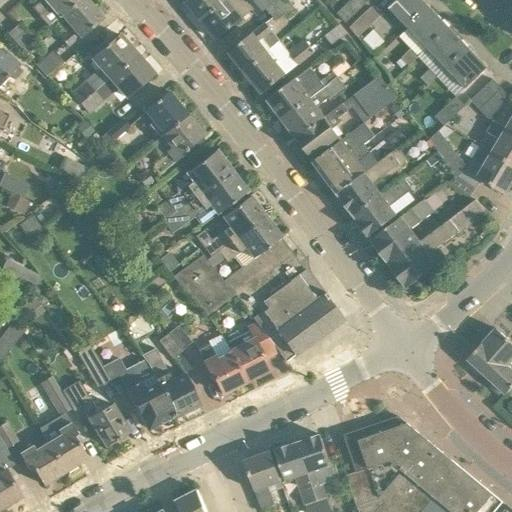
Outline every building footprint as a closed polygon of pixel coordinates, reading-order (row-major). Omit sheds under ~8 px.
[(50,7),(60,18),(80,0),(42,0),(31,9),(38,17),(50,7)] [(67,47),(77,39),(79,40),(102,20),(85,0),(80,0),(60,18),(69,29),(59,38),(67,47)] [(201,23),(227,0),(188,0),(185,4),(201,23)] [(255,0),(248,6),(242,0),(227,0),(201,23),(216,42),(245,15),(244,15),(250,9),(257,17),(266,9),(276,0),(255,0)] [(293,8),(286,0),(276,0),(266,9),(276,22),(293,8)] [(345,24),(367,3),(363,0),(351,0),(336,14),(345,24)] [(397,0),(388,9),(408,30),(430,8),(422,0),(397,0)] [(358,38),(380,17),(371,8),(349,29),(358,38)] [(408,30),(427,49),(449,28),(430,8),(408,30)] [(17,23),(6,33),(21,51),(33,41),(17,23)] [(227,54),(243,73),(268,53),(267,51),(280,41),(272,32),(265,25),(227,54)] [(339,25),(323,37),(331,47),(347,35),(339,25)] [(427,49),(445,69),(468,48),(449,28),(427,49)] [(88,60),(98,71),(107,80),(135,56),(117,35),(88,60)] [(289,55),(298,66),(315,53),(305,41),(289,55)] [(488,69),(468,48),(445,69),(465,90),(488,69)] [(408,67),(418,57),(410,49),(401,59),(402,60),(408,66),(408,67)] [(63,63),(53,51),(35,66),(45,78),(63,63)] [(287,76),(268,53),(243,73),(254,87),(252,89),(257,95),(260,94),(262,96),(287,76)] [(13,81),(21,73),(15,68),(18,66),(5,55),(3,57),(0,54),(0,85),(8,76),(13,81)] [(92,93),(79,104),(87,114),(115,90),(125,101),(153,76),(135,56),(107,80),(92,93)] [(408,66),(402,60),(397,64),(403,71),(408,66)] [(282,121),(330,83),(326,78),(320,82),(310,68),(295,79),(266,101),(282,121)] [(429,69),(419,78),(427,86),(437,77),(429,69)] [(340,139),(333,129),(341,123),(338,119),(353,108),(364,123),(396,99),(380,77),(324,118),(296,140),(311,160),(340,139)] [(330,83),(282,121),(296,140),(324,118),(317,108),(329,99),(332,102),(347,91),(337,78),(330,83)] [(493,80),(470,102),(478,110),(501,89),(493,80)] [(79,104),(92,93),(84,84),(71,95),(72,96),(79,104)] [(501,89),(478,110),(488,120),(511,99),(501,89)] [(159,137),(186,116),(167,92),(142,112),(151,123),(147,126),(158,139),(159,137)] [(74,109),(79,104),(72,96),(67,100),(74,109)] [(465,106),(456,97),(434,117),(443,127),(446,125),(465,106)] [(404,114),(397,105),(391,109),(398,119),(404,114)] [(151,144),(162,159),(152,167),(158,176),(187,153),(186,151),(203,137),(186,116),(158,139),(151,144)] [(492,122),(511,133),(511,116),(505,128),(493,121),(492,122)] [(122,119),(100,139),(110,151),(117,144),(114,140),(129,128),(122,119)] [(94,132),(85,122),(76,129),(85,139),(94,132)] [(486,132),(498,140),(491,152),(511,164),(511,133),(492,122),(486,132)] [(313,163),(336,194),(364,172),(377,163),(364,145),(374,137),(364,123),(313,163)] [(394,148),(405,139),(399,130),(387,138),(394,148)] [(429,141),(456,175),(466,167),(445,140),(438,132),(429,141)] [(480,145),(471,160),(482,167),(476,177),(506,195),(511,184),(511,164),(491,152),(480,145)] [(352,215),(380,194),(372,183),(382,176),(384,178),(388,179),(404,167),(406,160),(397,149),(389,155),(388,155),(377,163),(364,172),(336,194),(352,215)] [(184,196),(182,194),(183,194),(180,191),(156,209),(165,220),(162,222),(164,224),(230,173),(214,151),(183,174),(191,185),(187,189),(189,192),(184,196)] [(431,168),(442,160),(437,152),(425,161),(431,168)] [(88,169),(65,158),(58,173),(73,181),(87,171),(88,169)] [(137,178),(145,188),(153,182),(145,172),(137,178)] [(215,217),(246,194),(230,173),(164,224),(171,234),(208,207),(215,217)] [(469,199),(475,189),(456,175),(447,185),(469,199)] [(399,218),(388,205),(412,187),(404,176),(380,194),(352,215),(370,240),(399,218)] [(29,186),(16,180),(9,193),(23,199),(29,186)] [(4,207),(23,216),(29,203),(10,194),(4,207)] [(210,259),(264,218),(248,197),(221,218),(227,228),(211,240),(204,232),(195,238),(210,259)] [(420,242),(410,229),(434,212),(424,199),(399,218),(370,240),(389,266),(420,242)] [(446,259),(438,249),(485,214),(476,201),(420,242),(389,266),(407,289),(429,273),(438,266),(446,259)] [(40,226),(33,216),(18,226),(26,236),(40,226)] [(251,261),(279,239),(264,218),(210,259),(207,261),(212,268),(223,259),(227,264),(244,250),(251,261)] [(309,279),(280,240),(279,239),(251,261),(223,282),(212,268),(207,261),(203,256),(173,278),(209,318),(236,299),(248,314),(257,306),(261,311),(251,319),(255,323),(279,353),(286,363),(342,322),(325,300),(329,298),(324,292),(321,295),(309,279)] [(154,257),(138,268),(129,275),(134,284),(144,277),(160,266),(154,257)] [(40,280),(37,275),(6,260),(0,271),(0,272),(34,288),(40,280)] [(230,353),(246,383),(269,372),(263,360),(279,353),(255,323),(245,327),(248,332),(238,337),(238,338),(226,344),(230,353)] [(169,333),(182,350),(191,343),(177,326),(169,333)] [(511,344),(495,329),(482,344),(511,371),(511,369),(508,367),(511,362),(511,344)] [(157,342),(171,359),(182,350),(169,333),(157,342)] [(0,360),(13,344),(1,335),(0,336),(0,360)] [(511,388),(511,371),(482,344),(481,344),(467,360),(505,397),(511,388)] [(246,383),(230,353),(215,359),(209,345),(198,351),(212,380),(215,379),(221,396),(246,383)] [(96,388),(108,381),(102,370),(88,346),(76,352),(96,388)] [(174,419),(188,412),(189,413),(191,413),(193,413),(194,412),(195,412),(196,411),(197,409),(197,408),(200,407),(183,373),(169,379),(154,350),(141,357),(155,383),(174,419)] [(150,430),(161,424),(161,425),(162,426),(164,427),(166,427),(167,427),(168,427),(169,426),(169,425),(170,425),(171,424),(171,423),(171,422),(171,420),(171,419),(173,418),(174,419),(155,383),(143,390),(139,384),(134,386),(129,377),(126,379),(117,362),(102,370),(108,381),(108,382),(116,378),(138,417),(142,415),(150,430)] [(70,410),(68,405),(59,391),(47,397),(59,417),(70,410)] [(79,405),(87,419),(105,449),(128,435),(110,405),(97,413),(86,394),(68,405),(70,410),(79,405)] [(494,511),(502,503),(450,460),(400,418),(344,436),(356,474),(347,478),(357,508),(358,511),(494,511)] [(18,442),(6,422),(0,425),(0,439),(6,449),(18,442)] [(59,436),(47,443),(65,473),(87,460),(78,445),(81,443),(70,423),(56,431),(59,436)] [(296,444),(318,511),(333,511),(329,499),(319,471),(331,467),(320,436),(296,444)] [(0,511),(21,499),(4,470),(14,464),(6,449),(0,439),(0,511)] [(41,487),(65,473),(47,443),(34,451),(31,446),(18,454),(29,473),(32,471),(41,487)] [(305,511),(318,511),(296,444),(274,452),(284,483),(294,479),(305,511)] [(281,484),(270,453),(244,463),(261,511),(274,506),(268,488),(281,484)] [(205,511),(197,491),(174,503),(179,511),(205,511)]
